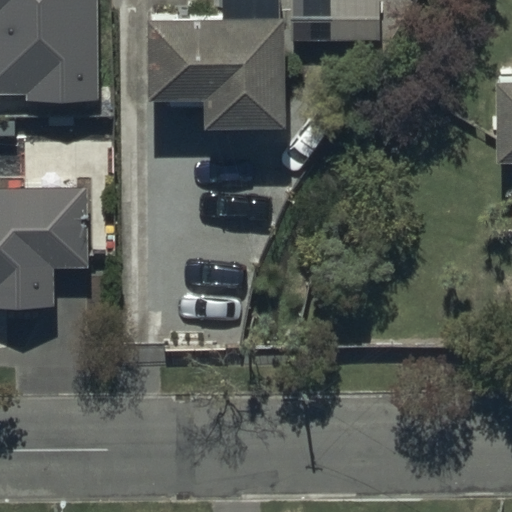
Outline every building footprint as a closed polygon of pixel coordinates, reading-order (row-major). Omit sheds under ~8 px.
[(0,0),(0,91),(97,92),(97,0),(0,0)] [(218,0),(218,13),(147,13),(147,93),(199,93),(199,118),(282,118),(281,0),(218,0)] [(376,0),(324,0),(326,39),(377,38),(376,0)] [(511,150),(511,74),(496,75),(497,151),(511,150)] [(84,258),(84,183),(0,182),(0,298),(54,299),(54,258),(84,258)]
